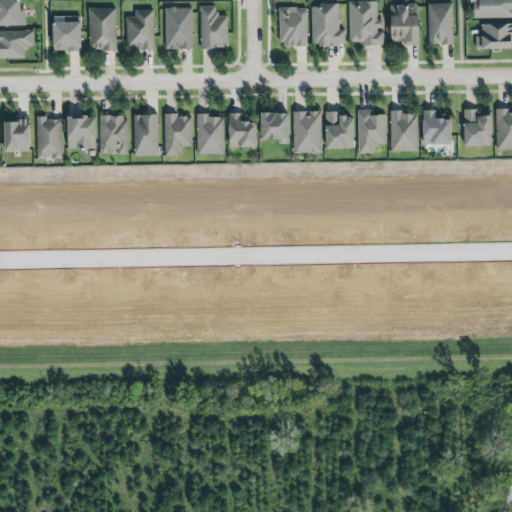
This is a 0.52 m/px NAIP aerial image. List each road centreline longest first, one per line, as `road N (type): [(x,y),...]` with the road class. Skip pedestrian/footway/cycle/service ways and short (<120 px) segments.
road 1 (residential): [(0,260),(511,250)]
road 2 (residential): [(0,83),(511,74)]
